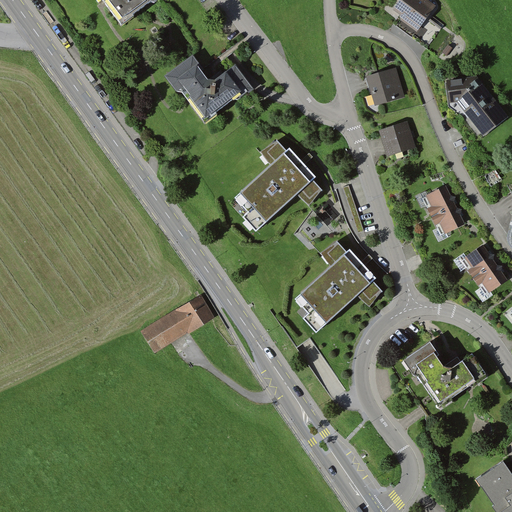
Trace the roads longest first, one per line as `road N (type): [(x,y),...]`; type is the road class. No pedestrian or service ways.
road 1 (secondary): [(12,0),(370,511)]
road 2 (residential): [(511,253),(469,188),(400,46),(362,29),(332,32)]
road 3 (residential): [(385,511),(409,480),(410,465),(366,399),(363,362),(377,329),(412,305)]
road 4 (residential): [(348,116),(412,305)]
road 5 (residential): [(229,0),(307,100),(348,116)]
road 6 (residential): [(412,305),(477,325),(511,365)]
